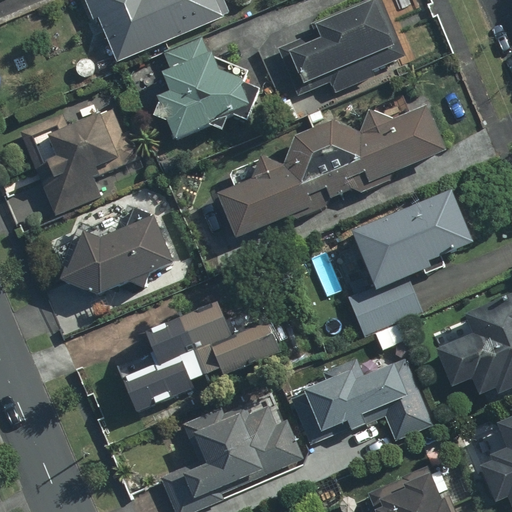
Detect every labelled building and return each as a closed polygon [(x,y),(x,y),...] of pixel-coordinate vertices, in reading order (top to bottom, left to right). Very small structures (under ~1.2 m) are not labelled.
[(217,0),(84,0),(95,22),(100,20),(119,64),(225,18),(217,0)] [(373,72),(404,59),(379,0),(375,0),(314,25),(318,34),(279,50),(298,95),(332,81),(338,94),(376,79),(373,72)] [(173,73),(164,77),(172,96),(159,101),(176,140),(251,109),(244,83),(223,76),(203,41),(166,56),(173,73)] [(297,141),(285,167),(262,159),(253,183),(220,197),(239,242),(448,154),(429,109),(395,124),(371,114),(361,136),(333,126),(297,141)] [(136,163),(134,160),(142,157),(131,133),(124,136),(113,112),(69,131),(63,116),(20,134),(56,218),(98,200),(91,182),(136,163)] [(453,194),(355,234),(379,293),(431,272),(429,267),(475,248),(453,194)] [(103,244),(86,235),(62,282),(99,300),(176,266),(155,220),(103,244)] [(511,391),(511,297),(467,316),(476,338),(437,354),(452,389),(471,382),(478,398),(498,390),(501,396),(511,391)] [(191,384),(222,371),(225,378),(282,354),(269,324),(232,340),(218,307),(148,336),(162,370),(127,385),(139,415),(194,392),(191,384)] [(313,448),(383,418),(393,443),(434,426),(407,363),(365,380),(357,360),(324,374),(328,384),(292,399),(313,448)] [(269,408),(249,417),(245,407),(228,414),(226,409),(183,427),(199,463),(162,478),(176,511),(185,511),(305,462),(289,424),(278,428),(269,408)] [(497,507),(510,502),(511,506),(511,422),(497,428),(506,451),(492,457),(495,466),(483,471),(497,507)] [(441,501),(429,472),(370,497),(376,511),(456,511),(450,498),(441,501)]
